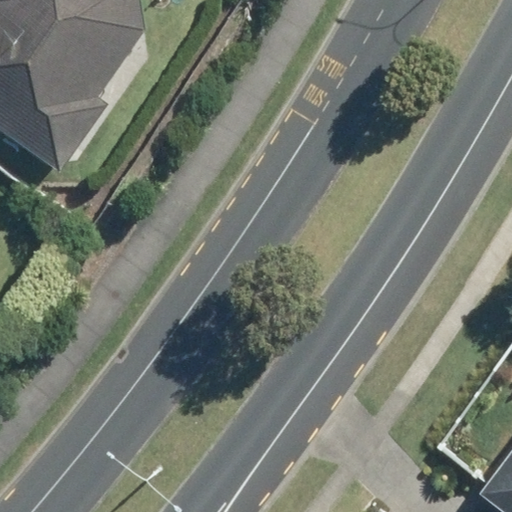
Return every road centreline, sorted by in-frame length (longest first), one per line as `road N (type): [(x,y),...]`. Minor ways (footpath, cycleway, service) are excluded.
road 1 (secondary): [(47,511),(216,321),(409,0)]
road 2 (secondary): [(511,4),(280,406),(194,511)]
